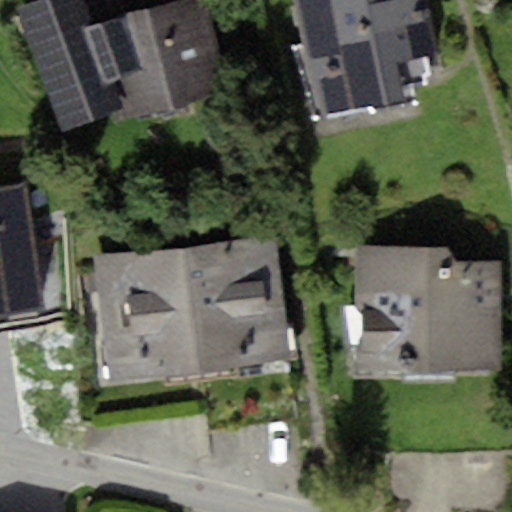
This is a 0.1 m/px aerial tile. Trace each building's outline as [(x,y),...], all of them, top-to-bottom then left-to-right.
[(70,124),(109,107),(113,122),(225,92),(200,0),(197,0),(133,17),(125,0),(40,0),(20,9),(70,124)] [(302,0),(322,119),(453,97),(435,0),(302,0)] [(0,300),(46,294),(28,180),(0,184),(0,300)] [(99,253),(113,383),(295,364),(281,233),(99,253)] [(357,243),(360,378),(511,374),(511,331),(510,239),(357,243)]
